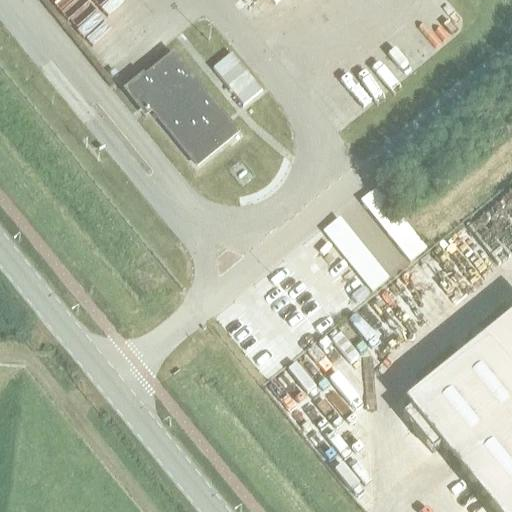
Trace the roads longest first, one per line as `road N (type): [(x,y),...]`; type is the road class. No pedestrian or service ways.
road 1 (tertiary): [(213,511),(0,241)]
road 2 (unknown): [(316,131),(353,0)]
